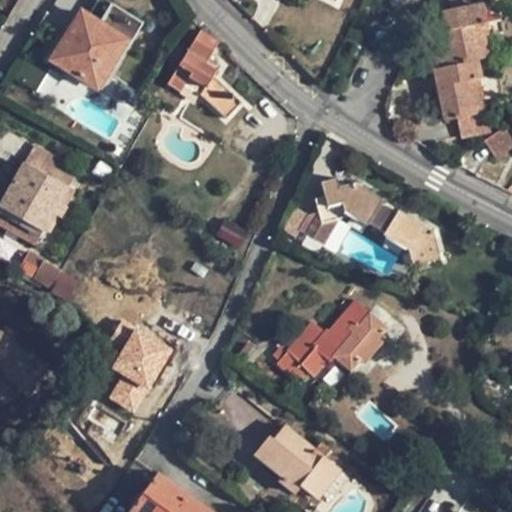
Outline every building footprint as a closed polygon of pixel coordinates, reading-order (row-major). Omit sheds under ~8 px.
[(422,70),(433,67),(475,59),(481,57),(476,24),(485,21),(482,4),(441,12),(447,42),(418,48),(422,70)] [(125,38),(82,10),(52,57),(96,85),(125,38)] [(481,57),(492,55),(485,21),(476,24),(481,57)] [(198,28),(167,82),(181,90),(190,76),(207,85),(212,75),(219,62),(211,56),(219,41),(198,28)] [(469,79),(479,77),(475,59),(433,67),(444,119),(475,113),(469,79)] [(241,101),(212,75),(207,85),(202,93),(227,117),(241,101)] [(485,111),(479,77),(469,79),(475,113),(485,111)] [(511,120),(481,141),(493,157),(511,145),(511,120)] [(34,143),(24,161),(67,187),(78,168),(34,143)] [(67,187),(24,161),(0,202),(0,222),(35,244),(53,214),(60,217),(75,192),(67,187)] [(311,192),(312,207),(313,217),(330,215),(347,213),(363,223),(366,221),(381,230),(380,232),(406,248),(408,262),(435,259),(431,230),(394,207),(392,210),(377,202),(379,197),(351,180),(334,182),(333,173),(318,176),(321,191),(311,192)] [(316,239),(330,215),(313,217),(312,207),(299,209),(291,224),(316,239)] [(247,233),(226,221),(218,234),(240,247),(247,233)] [(342,247),(340,241),(336,239),(333,239),(329,241),(328,243),(328,247),(330,250),(334,252),(338,251),(341,249),(342,247)] [(19,269),(32,278),(42,258),(29,251),(19,269)] [(61,269),(42,258),(32,278),(50,289),(61,269)] [(76,280),(62,271),(52,289),(66,297),(76,280)] [(358,360),(363,364),(373,353),(369,348),(377,338),(386,326),(354,299),(327,332),(313,320),(288,352),(298,360),(312,344),(330,360),(333,356),(350,370),(358,360)] [(120,374),(107,399),(137,414),(173,343),(134,324),(111,370),(120,374)] [(0,363),(30,391),(48,371),(11,339),(0,333),(0,363)] [(382,343),(377,338),(369,348),(373,353),(382,343)] [(236,357),(248,367),(254,359),(259,352),(247,342),(236,357)] [(298,360),(307,368),(316,375),(330,360),(312,344),(298,360)] [(272,358),(278,364),(286,353),(281,348),(272,358)] [(295,381),(307,368),(298,360),(288,352),(286,353),(278,364),(276,365),(295,381)] [(278,378),(254,359),(248,367),(272,386),(278,378)] [(306,408),(321,420),(335,404),(331,400),(320,391),(306,408)] [(323,458),(313,449),(285,426),(275,438),(269,433),(255,452),(283,477),(281,479),(294,490),(301,483),(317,496),(339,471),(323,458)] [(321,440),(313,449),(323,458),(331,449),(321,440)] [(127,511),(209,511),(156,472),(127,511)]
